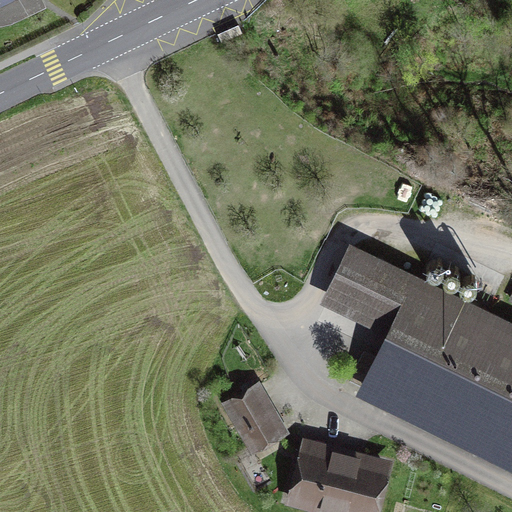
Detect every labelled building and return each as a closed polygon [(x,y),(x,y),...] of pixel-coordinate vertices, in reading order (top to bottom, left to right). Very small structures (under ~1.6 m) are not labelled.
[(0,0),(0,1),(1,1),(10,20),(43,5),(40,0),(0,0)] [(238,21),(217,30),(221,39),(242,29),(238,21)] [(387,332),(356,395),(511,470),(511,322),(351,244),(323,301),(387,332)] [(427,276),(429,278),(432,279),(435,280),(437,279),(440,278),(442,276),(443,273),(444,270),(443,267),(441,265),(439,263),(436,262),(433,262),(430,263),(428,265),(426,267),(426,270),(426,273),(427,276)] [(444,285),(446,287),(448,288),(451,289),(454,288),(457,287),(459,285),(460,282),(460,279),(460,276),(458,274),(456,272),(453,271),(450,271),(447,272),(445,274),(443,276),(442,279),(443,282),(444,285)] [(461,293),(463,295),(466,296),(469,297),(471,296),(474,295),(476,293),(477,290),(478,287),(477,284),(475,282),(473,280),(470,279),(467,279),(464,280),(462,282),(460,284),(460,287),(460,290),(461,293)] [(286,428),(258,376),(221,396),(249,448),(286,428)] [(374,511),(390,457),(302,433),(284,497),(337,511),(374,511)]
